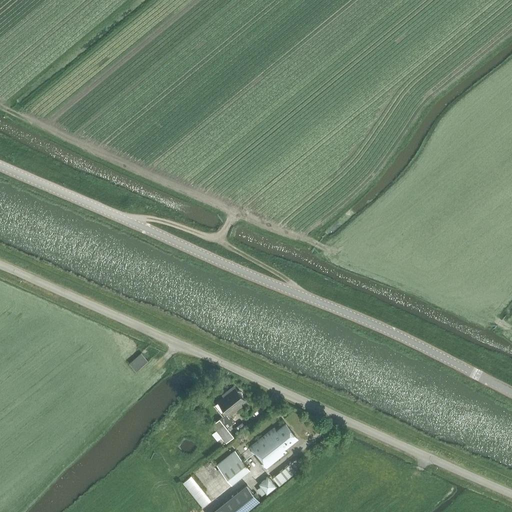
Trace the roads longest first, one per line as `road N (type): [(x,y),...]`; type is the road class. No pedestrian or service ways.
road 1 (unclassified): [(511,495),(0,267)]
road 2 (tertiary): [(511,393),(402,337),(0,166)]
